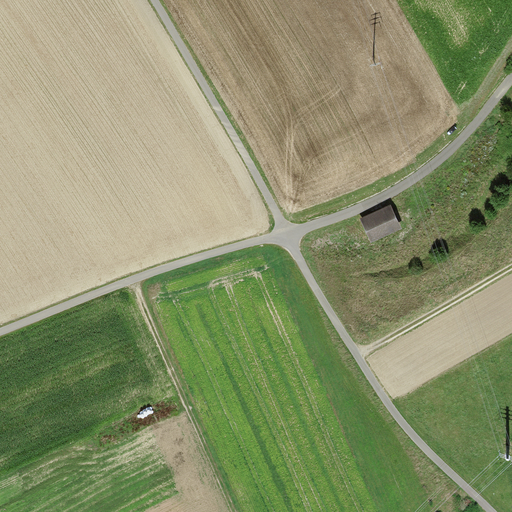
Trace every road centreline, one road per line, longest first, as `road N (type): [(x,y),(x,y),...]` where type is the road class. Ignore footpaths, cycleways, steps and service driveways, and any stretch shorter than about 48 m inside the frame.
road 1 (unclassified): [(494,511),(378,389),(291,231),(144,0)]
road 2 (track): [(0,334),(291,231)]
road 3 (track): [(511,90),(424,184),(348,220),(291,231)]
road 4 (track): [(232,511),(136,286)]
